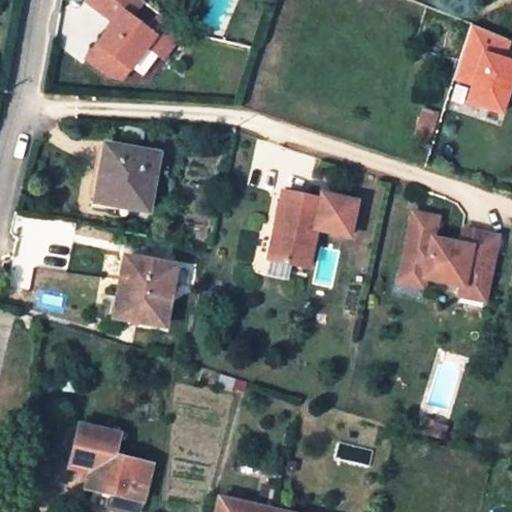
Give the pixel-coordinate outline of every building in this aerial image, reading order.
[(84,0),(80,6),(100,21),(109,22),(109,29),(87,59),(109,75),(120,61),(129,68),(147,46),(163,58),(183,31),(157,11),(145,27),(131,17),(143,1),(141,0),(84,0)] [(470,24),(454,75),(472,82),(467,100),(500,113),(511,73),(511,63),(500,59),(508,39),(470,24)] [(159,154),(105,145),(97,201),(150,210),(159,154)] [(323,202),(285,194),(270,260),(314,270),(323,232),(351,238),(359,204),(331,198),(324,197),(323,202)] [(414,212),(407,244),(433,251),(437,235),(441,219),(414,212)] [(461,242),(437,235),(433,251),(457,257),(461,242)] [(479,306),(484,302),(498,246),(462,236),(461,242),(457,257),(433,251),(407,244),(399,277),(402,284),(417,289),(419,285),(456,295),(458,295),(460,302),(479,306)] [(126,257),(122,278),(129,279),(126,296),(118,295),(114,294),(110,315),(164,325),(176,267),(126,257)] [(129,279),(122,278),(118,295),(126,296),(129,279)] [(458,295),(456,295),(453,310),(480,317),(484,302),(479,306),(460,302),(458,295)] [(427,436),(430,427),(416,422),(413,432),(427,436)] [(445,431),(431,427),(428,436),(442,441),(445,431)] [(119,436),(84,428),(74,472),(89,475),(86,487),(111,493),(108,505),(136,511),(141,511),(152,464),(114,455),(119,436)] [(263,508),(277,511),(282,486),(269,483),(263,508)] [(216,511),(276,511),(277,511),(263,508),(219,498),(216,511)]
